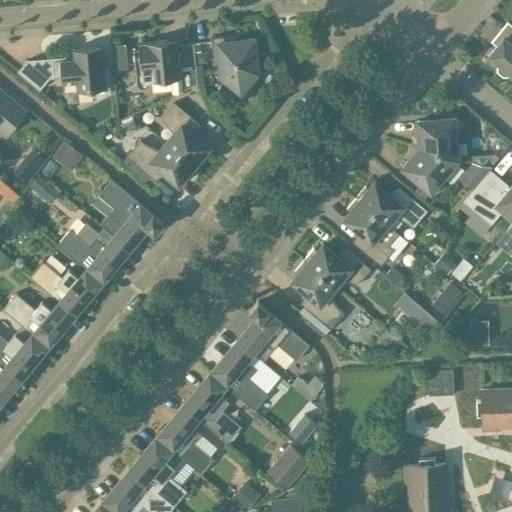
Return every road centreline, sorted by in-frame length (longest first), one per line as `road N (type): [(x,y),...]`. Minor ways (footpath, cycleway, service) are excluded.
road 1 (residential): [(381,4),(194,202),(255,253),(430,46)]
road 2 (residential): [(0,440),(161,242),(217,294),(48,511)]
road 3 (residential): [(0,18),(233,0)]
